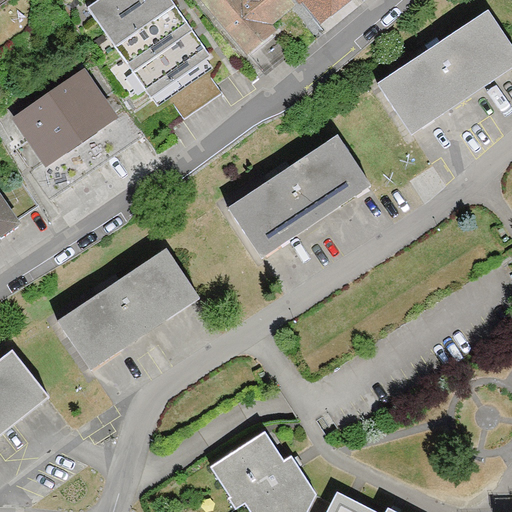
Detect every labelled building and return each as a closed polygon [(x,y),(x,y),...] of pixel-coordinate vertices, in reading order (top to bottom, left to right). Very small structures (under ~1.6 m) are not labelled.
[(170,0),(99,0),(88,8),(151,100),(211,59),(170,0)] [(199,0),(243,51),(293,9),(285,0),(199,0)] [(285,0),(293,9),(300,0),(311,0),(326,17),(346,0),(285,0)] [(511,49),(488,14),(379,87),(412,136),(511,69),(511,49)] [(18,121),(47,163),(113,118),(84,76),(18,121)] [(337,138),(228,210),(260,257),(369,185),(337,138)] [(0,234),(15,224),(0,201),(0,234)] [(58,322),(89,368),(198,295),(167,249),(58,322)] [(0,362),(0,430),(46,395),(12,353),(0,362)] [(303,511),(311,497),(258,434),(210,467),(230,510),(232,511),(303,511)] [(380,511),(331,491),(321,511),(380,511)]
